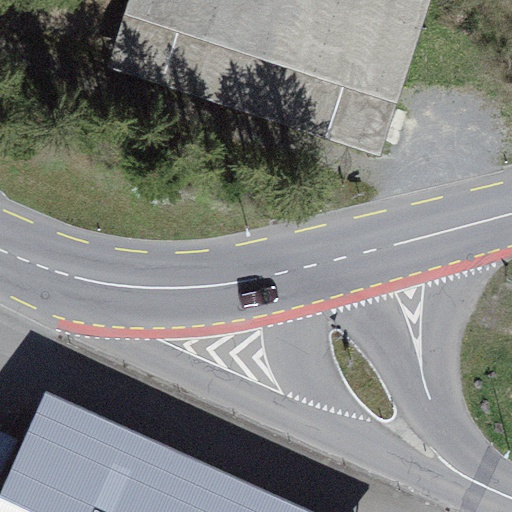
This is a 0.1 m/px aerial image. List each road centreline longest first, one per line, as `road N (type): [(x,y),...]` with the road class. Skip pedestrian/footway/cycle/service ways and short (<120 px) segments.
road 1 (tertiary): [(38,268),(146,355),(338,439)]
road 2 (tertiary): [(489,489),(436,413),(394,245)]
road 3 (secondary): [(38,268),(137,290),(237,285),(288,272)]
road 4 (tertiary): [(288,272),(304,360),(338,439)]
road 5 (tertiary): [(338,439),(489,489)]
road 6 (secondary): [(394,245),(511,214)]
